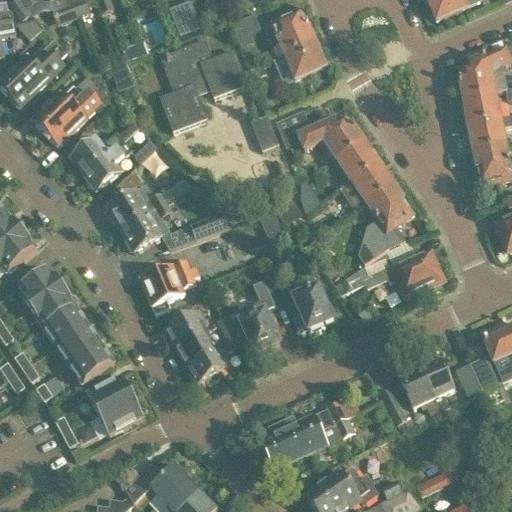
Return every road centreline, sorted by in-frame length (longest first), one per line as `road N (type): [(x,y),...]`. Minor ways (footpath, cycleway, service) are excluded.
road 1 (residential): [(188,424),(150,385),(113,291),(63,216),(27,194),(0,154)]
road 2 (residential): [(188,424),(483,301)]
road 3 (residential): [(445,186),(414,169),(358,81),(329,13)]
road 4 (residential): [(188,424),(21,511)]
road 5 (residential): [(445,186),(420,59)]
road 6 (residential): [(278,511),(188,424)]
road 7 (residential): [(483,301),(445,186)]
